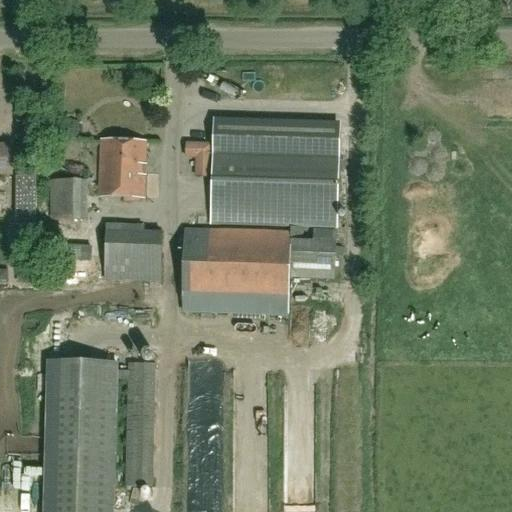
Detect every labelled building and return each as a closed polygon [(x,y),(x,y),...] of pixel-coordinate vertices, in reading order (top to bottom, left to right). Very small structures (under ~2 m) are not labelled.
[(144,200),(147,144),(102,141),(98,198),(144,200)] [(0,169),(8,170),(8,146),(0,145),(0,169)] [(210,173),(211,159),(179,158),(179,172),(210,173)] [(69,175),(69,197),(71,197),(71,208),(82,208),(83,176),(69,175)] [(17,226),(33,226),(33,180),(17,180),(17,226)] [(302,244),(302,227),(292,227),(291,234),(184,230),(181,312),(288,316),(289,280),(334,282),(336,234),(313,234),(313,245),(302,244)] [(106,228),(104,281),(161,284),(163,236),(144,235),(144,229),(106,228)] [(81,264),(81,240),(70,240),(70,264),(81,264)] [(18,282),(39,281),(38,271),(18,271),(18,282)] [(114,511),(118,380),(129,381),(126,488),(152,489),(155,366),(129,366),(129,373),(118,372),(118,364),(47,362),(42,511),(114,511)] [(244,382),(246,435),(262,434),(260,382),(244,382)] [(207,480),(220,479),(219,425),(225,425),(224,399),(216,399),(217,411),(201,411),(201,425),(182,426),(183,489),(207,489),(207,480)]
